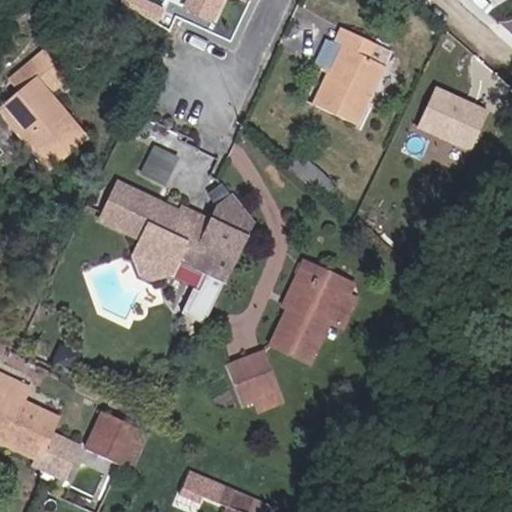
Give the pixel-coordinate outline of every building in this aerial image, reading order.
[(183,0),(180,7),(217,23),(227,0),(183,0)] [(395,52),(346,31),(327,69),(334,74),(319,107),(365,129),(396,68),(390,66),(395,52)] [(50,49),(17,80),(25,90),(4,112),(55,173),(95,140),(59,95),(79,78),(50,49)] [(434,86),(418,130),(477,151),(493,107),(434,86)] [(155,142),(140,171),(166,184),(181,155),(155,142)] [(186,212),(125,182),(106,223),(147,243),(140,257),(146,279),(164,288),(179,282),(206,293),(237,240),(220,231),(223,223),(189,207),(186,212)] [(362,284),(311,260),(288,309),(291,311),(276,349),(318,370),(338,325),(351,333),(366,298),(357,295),(362,284)] [(271,353),(233,366),(249,411),(260,409),(265,417),(293,407),(271,353)] [(38,392),(2,374),(0,378),(0,452),(3,454),(7,443),(46,465),(42,474),(74,488),(88,448),(57,437),(67,421),(35,403),(38,392)] [(160,438),(108,415),(94,450),(130,467),(133,462),(146,468),(160,438)] [(256,511),(261,502),(231,489),(222,508),(231,511),(256,511)]
